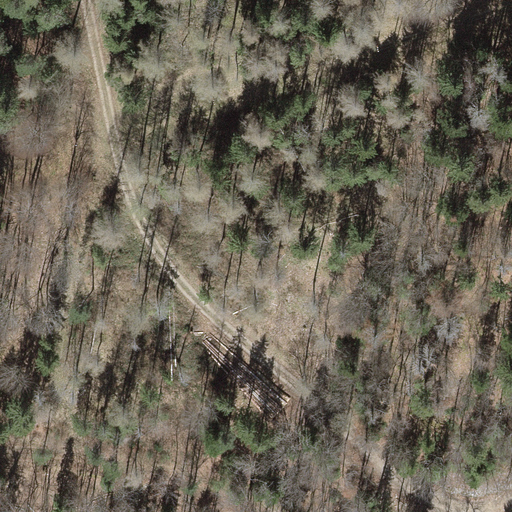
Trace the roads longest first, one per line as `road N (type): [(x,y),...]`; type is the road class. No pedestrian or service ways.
road 1 (track): [(511,503),(469,511),(413,491),(189,297),(130,207),(83,0)]
road 2 (track): [(251,511),(159,473),(0,443)]
